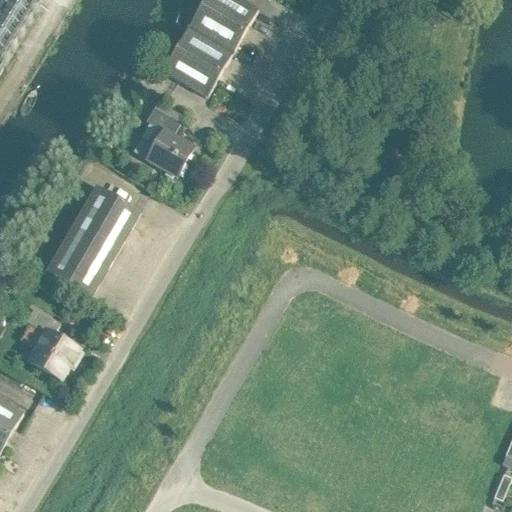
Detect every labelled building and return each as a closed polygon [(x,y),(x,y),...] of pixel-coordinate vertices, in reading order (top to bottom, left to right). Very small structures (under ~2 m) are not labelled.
[(207,101),(258,13),(235,0),(206,0),(163,75),(207,101)] [(154,112),(180,127),(184,120),(158,105),(154,112)] [(147,163),(160,170),(177,180),(194,151),(173,139),(180,127),(154,112),(147,125),(149,126),(132,154),(147,162),(147,163)] [(90,302),(141,215),(96,189),(45,276),(90,302)] [(71,371),(79,356),(76,354),(77,353),(53,339),(60,327),(34,312),(27,324),(41,333),(32,348),(37,351),(29,365),(43,372),(60,382),(68,368),(71,371)] [(0,456),(23,416),(0,402),(0,456)] [(511,480),(504,477),(499,489),(507,492),(511,480)] [(507,492),(499,489),(494,500),(502,504),(507,492)]
